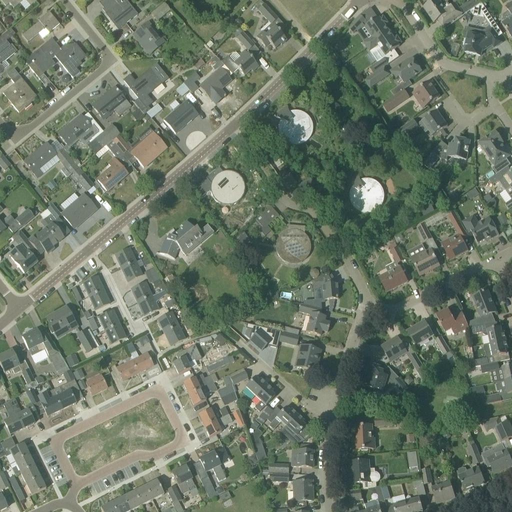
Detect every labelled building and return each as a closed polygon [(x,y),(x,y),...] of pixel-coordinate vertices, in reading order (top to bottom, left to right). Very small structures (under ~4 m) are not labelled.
[(0,0),(0,1),(5,8),(9,4),(13,10),(21,4),(20,2),(22,0),(26,0),(31,6),(34,4),(36,3),(36,2),(39,0),(38,0),(0,0)] [(106,13),(104,14),(117,31),(131,20),(126,14),(132,9),(124,0),(103,0),(99,4),(106,13)] [(435,0),(430,3),(423,8),(434,24),(438,21),(443,27),(462,14),(455,4),(445,11),(442,6),(448,2),(446,0),(435,0)] [(511,2),(505,7),(511,17),(502,24),(511,39),(511,2)] [(256,38),(258,40),(265,48),(269,44),(275,50),(280,45),(281,46),(286,41),(271,25),(277,19),(262,3),(256,8),(269,23),(261,31),(263,32),(256,38)] [(164,4),(151,15),(157,22),(170,11),(164,4)] [(39,22),(22,37),(27,44),(45,29),(48,34),(59,25),(49,13),(38,21),(39,22)] [(348,29),(349,30),(353,34),(366,21),(360,16),(348,29)] [(363,43),(366,49),(389,33),(385,26),(388,24),(383,17),(380,19),(379,18),(365,28),(372,37),(363,43)] [(133,36),(149,55),(164,43),(148,23),(133,36)] [(496,35),(494,32),(490,27),(485,30),(484,29),(483,29),(478,28),(478,30),(465,28),(463,39),(467,40),(464,53),(480,57),(481,53),(492,46),(494,49),(502,43),(496,35)] [(0,73),(9,66),(5,62),(15,53),(6,42),(12,37),(7,32),(0,37),(0,73)] [(236,39),(247,52),(254,46),(243,33),(236,39)] [(389,33),(366,49),(370,54),(379,48),(385,57),(399,47),(399,46),(402,44),(397,37),(394,39),(389,33)] [(51,39),(29,58),(33,63),(45,53),(55,44),(51,39)] [(54,57),(72,79),(79,73),(76,69),(81,65),(79,62),(84,58),(85,58),(86,58),(79,50),(75,46),(76,46),(75,45),(75,46),(74,44),(70,48),(66,48),(64,46),(56,53),(58,54),(54,57)] [(239,58),(233,64),(227,57),(220,63),(232,75),(237,70),(244,77),(251,71),(252,72),(258,67),(243,52),(238,57),(239,58)] [(45,53),(33,63),(38,69),(50,59),(45,53)] [(24,62),(28,67),(33,63),(29,58),(24,62)] [(194,65),(198,70),(205,65),(200,59),(194,65)] [(369,69),(374,75),(385,67),(385,68),(389,65),(384,59),(369,69)] [(399,78),(404,85),(422,72),(412,59),(402,66),(401,65),(390,73),(395,81),(399,78)] [(33,63),(28,67),(38,80),(43,75),(38,69),(33,63)] [(385,67),(374,75),(365,81),(370,89),(390,75),(385,68),(385,67)] [(225,97),(220,90),(230,81),(219,69),(199,87),(209,99),(210,99),(215,105),(225,97)] [(123,81),(130,89),(146,109),(153,104),(147,97),(161,85),(150,70),(134,83),(129,77),(123,81)] [(198,89),(194,84),(200,79),(195,74),(183,84),(192,95),(198,89)] [(2,94),(18,114),(19,113),(18,112),(23,108),(25,110),(31,105),(30,104),(37,98),(18,75),(11,81),(14,85),(2,94)] [(412,95),(422,110),(439,98),(429,83),(412,95)] [(92,107),(103,121),(114,112),(119,118),(131,108),(115,88),(92,107)] [(382,105),(388,114),(410,98),(404,90),(382,105)] [(192,120),(190,118),(196,113),(185,101),(163,121),(175,135),(192,120)] [(157,105),(146,114),(151,120),(161,111),(157,105)] [(278,129),(278,130),(278,132),(278,133),(279,135),(279,136),(280,137),(281,139),(282,140),(283,141),(284,142),(285,143),(286,144),(287,144),(289,145),(290,145),(292,146),(293,146),(295,146),(296,146),(298,146),(299,146),(300,145),(302,145),(303,144),(305,143),(306,142),(307,141),(308,140),(309,139),(310,137),(311,136),(311,134),(312,133),(312,131),(312,129),(312,128),(312,126),(312,125),(311,123),(311,122),(310,120),(309,119),(308,118),(307,116),(306,115),(304,114),(303,114),(301,113),(300,112),(298,112),(297,112),(295,112),(293,112),(292,112),(290,112),(288,113),(286,106),(274,116),(280,120),(279,121),(279,123),(278,124),(278,126),(278,127),(278,129)] [(422,122),(432,138),(448,127),(437,112),(422,122)] [(90,140),(98,134),(98,132),(93,126),(90,128),(81,116),(58,135),(69,149),(79,141),(83,147),(91,141),(90,140)] [(399,131),(405,139),(420,129),(414,120),(399,131)] [(112,126),(104,132),(112,142),(120,135),(112,126)] [(112,142),(104,132),(87,146),(95,156),(112,142)] [(119,137),(112,142),(123,154),(122,155),(128,162),(134,157),(143,168),(160,153),(158,151),(164,146),(151,132),(130,151),(119,137)] [(502,144),(503,143),(495,132),(479,143),(495,167),(510,157),(502,144)] [(423,166),(430,171),(440,159),(441,160),(447,161),(448,158),(466,161),(470,142),(456,139),(455,146),(453,146),(453,148),(449,148),(448,148),(442,143),(423,166)] [(123,154),(112,142),(106,147),(115,159),(114,160),(114,159),(107,165),(110,168),(96,180),(107,193),(121,180),(119,177),(131,166),(128,162),(122,155),(123,154)] [(71,162),(68,158),(62,151),(56,156),(46,144),(24,163),(30,171),(37,180),(43,175),(59,162),(64,168),(60,171),(66,179),(70,176),(72,175),(77,170),(76,167),(71,162)] [(0,155),(0,166),(4,172),(11,166),(1,155),(0,155)] [(272,160),(278,168),(282,165),(277,156),(272,160)] [(276,175),(280,181),(287,176),(283,170),(276,175)] [(194,190),(200,197),(201,199),(207,194),(210,193),(211,195),(211,196),(212,198),(213,199),(214,200),(215,202),(217,203),(218,204),(219,204),(221,205),(222,206),(224,206),(226,206),(227,206),(229,206),(230,206),(232,206),(234,205),(235,204),(237,203),(238,202),(239,201),(240,200),(241,199),(242,197),(243,196),(243,195),(244,193),(244,192),(244,190),(244,189),(244,187),(244,186),(244,184),(243,183),(243,181),(242,180),(241,179),(240,178),(239,177),(238,176),(237,175),(235,174),(234,173),(233,173),(231,172),(230,172),(228,172),(227,172),(225,172),(224,172),(222,173),(221,173),(220,174),(218,174),(217,175),(216,176),(213,173),(194,190)] [(502,186),(505,191),(511,186),(511,172),(504,178),(507,182),(502,186)] [(94,187),(84,174),(76,180),(86,193),(94,187)] [(489,181),(493,186),(502,180),(498,174),(489,181)] [(350,197),(350,198),(350,200),(350,201),(351,203),(351,204),(352,206),(353,207),(354,208),(355,209),(356,210),(357,211),(358,212),(359,213),(361,213),(362,214),(364,214),(365,214),(367,214),(368,214),(370,214),(371,214),(373,213),(374,213),(376,212),(377,211),(378,210),(379,209),(380,208),(381,207),(382,205),(383,204),(383,203),(384,201),(384,199),(384,198),(384,196),(384,195),(384,193),(383,192),(383,190),(382,189),(381,187),(380,186),(379,185),(378,184),(377,183),(376,182),(374,181),(373,181),(371,180),(370,180),(368,180),(367,180),(365,180),(363,180),(362,181),(360,181),(358,175),(346,185),(352,188),(351,190),(351,191),(350,193),(350,194),(350,195),(350,197)] [(298,185),(306,197),(314,192),(311,187),(314,186),(310,179),(306,181),(305,181),(298,185)] [(46,185),(51,191),(56,187),(52,181),(46,185)] [(31,192),(39,200),(44,196),(37,187),(31,192)] [(88,213),(94,207),(83,195),(60,215),(73,229),(90,215),(88,213)] [(262,228),(258,231),(264,237),(271,231),(267,227),(278,217),(270,207),(255,220),(262,228)] [(420,211),(423,217),(431,212),(427,207),(420,211)] [(0,235),(5,231),(5,230),(7,228),(13,235),(21,228),(34,218),(27,210),(15,221),(14,222),(9,216),(0,224),(0,223),(0,235)] [(37,233),(27,240),(27,241),(35,251),(36,251),(39,255),(44,251),(47,255),(53,250),(52,248),(63,239),(51,225),(56,221),(46,210),(39,216),(44,221),(40,224),(45,229),(39,235),(37,233)] [(441,244),(450,261),(468,252),(463,242),(469,239),(455,213),(448,217),(458,235),(441,244)] [(462,223),(464,226),(469,235),(471,233),(477,245),(489,238),(490,241),(499,236),(489,218),(478,224),(474,216),(462,223)] [(504,216),(498,219),(503,229),(509,225),(504,216)] [(171,238),(168,237),(166,241),(164,240),(159,255),(174,260),(178,250),(179,249),(181,252),(194,242),(195,244),(211,231),(207,226),(200,232),(196,228),(193,230),(186,222),(181,226),(182,228),(171,238)] [(417,229),(424,244),(432,240),(425,225),(417,229)] [(304,235),(305,227),(295,227),(294,232),(288,232),(288,231),(286,232),(285,233),(284,233),(282,234),(281,235),(280,236),(279,238),(278,239),(278,240),(277,242),(276,243),(276,245),(276,246),(276,248),(276,249),(276,251),(276,252),(277,254),(277,255),(278,257),(279,258),(280,260),(281,261),(282,262),(284,263),(285,263),(287,264),(288,265),(290,265),(292,265),(293,265),(295,265),(296,265),(298,264),(300,264),(301,263),(302,262),(304,261),(305,260),(306,259),(307,258),(308,256),(309,255),(309,253),(310,252),(310,251),(310,249),(310,248),(310,246),(310,245),(309,243),(309,242),(308,241),(308,239),(307,238),(306,237),(305,236),(304,235)] [(27,241),(27,240),(23,235),(14,242),(20,248),(11,255),(16,262),(14,263),(24,274),(37,264),(30,256),(35,251),(27,241)] [(408,253),(415,268),(420,277),(439,267),(431,250),(426,252),(423,246),(408,253)] [(390,252),(397,265),(405,261),(398,248),(390,252)] [(115,257),(121,270),(135,263),(129,250),(115,257)] [(141,261),(144,267),(150,264),(147,258),(141,261)] [(135,263),(121,270),(127,283),(142,276),(135,263)] [(379,279),(387,294),(408,283),(400,268),(379,279)] [(310,271),(309,274),(309,278),(313,280),(316,279),(318,276),(317,272),(314,270),(310,271)] [(303,303),(303,306),(311,308),(315,309),(321,310),(320,305),(325,304),(325,301),(338,300),(336,284),(335,284),(329,273),(313,281),(310,283),(312,287),(313,302),(303,303)] [(166,279),(171,287),(176,284),(171,276),(166,279)] [(82,285),(88,298),(103,291),(97,278),(82,285)] [(159,280),(152,284),(155,290),(162,286),(159,280)] [(131,291),(137,304),(152,297),(146,283),(131,291)] [(103,291),(88,298),(95,311),(109,305),(103,291)] [(473,298),(481,319),(496,313),(488,292),(473,298)] [(152,297),(137,304),(143,317),(158,310),(152,297)] [(164,304),(166,309),(173,306),(170,301),(164,304)] [(300,305),(298,313),(309,316),(305,333),(310,334),(320,337),(321,332),(327,334),(329,324),(324,322),(325,317),(320,316),(321,310),(315,309),(311,308),(303,306),(302,306),(300,305)] [(46,319),(56,336),(75,325),(66,308),(46,319)] [(470,328),(468,324),(463,314),(453,319),(448,310),(436,316),(445,334),(452,331),(454,336),(470,328)] [(98,319),(104,332),(119,325),(113,312),(98,319)] [(157,321),(163,334),(179,327),(184,324),(182,319),(176,322),(172,313),(157,321)] [(468,324),(470,328),(470,329),(478,327),(476,321),(468,324)] [(407,332),(416,348),(433,338),(425,322),(407,332)] [(247,324),(245,330),(251,331),(248,341),(260,352),(266,346),(276,349),(280,333),(247,324)] [(119,325),(104,332),(110,346),(125,339),(119,325)] [(489,337),(491,344),(506,341),(504,333),(502,333),(501,328),(486,332),(484,326),(478,327),(470,329),(468,329),(470,336),(483,333),(483,335),(487,337),(489,337)] [(179,327),(163,334),(170,347),(185,340),(179,327)] [(76,336),(86,355),(97,349),(86,330),(76,336)] [(22,338),(26,347),(28,352),(31,358),(45,351),(51,363),(57,373),(67,368),(62,358),(50,340),(45,332),(38,335),(36,331),(22,338)] [(298,338),(281,333),(279,343),(296,347),(298,338)] [(219,336),(214,341),(221,348),(226,342),(219,336)] [(435,341),(444,357),(451,353),(442,337),(435,341)] [(382,348),(387,356),(392,364),(407,354),(397,338),(382,348)] [(474,362),(476,368),(481,367),(498,363),(497,361),(500,361),(499,357),(506,355),(505,350),(508,350),(506,341),(491,344),(494,358),(474,362)] [(124,347),(130,358),(131,362),(132,362),(137,374),(153,367),(147,354),(138,359),(131,344),(124,347)] [(178,362),(173,364),(178,376),(190,370),(188,364),(194,361),(195,362),(201,359),(198,352),(195,346),(186,350),(175,356),(178,362)] [(300,347),(294,368),(315,373),(320,352),(300,347)] [(14,375),(21,372),(18,367),(11,352),(0,357),(0,365),(5,375),(12,371),(14,375)] [(65,359),(69,369),(79,364),(75,355),(65,359)] [(408,359),(417,374),(424,369),(415,355),(408,359)] [(131,362),(130,358),(123,362),(124,365),(116,369),(122,382),(137,374),(132,362),(131,362)] [(222,360),(205,368),(207,374),(225,366),(222,360)] [(22,371),(28,369),(25,362),(19,365),(22,371)] [(497,372),(500,383),(506,382),(511,380),(511,366),(502,368),(503,370),(500,370),(498,363),(481,367),(476,368),(475,368),(476,374),(482,373),(482,375),(497,372)] [(391,382),(388,378),(383,376),(384,372),(378,371),(379,367),(373,365),(366,387),(374,389),(374,391),(380,392),(391,382)] [(21,372),(22,374),(21,374),(27,386),(34,382),(28,368),(21,372)] [(80,370),(72,373),(76,381),(83,377),(80,370)] [(62,375),(68,387),(76,383),(70,372),(62,375)] [(229,379),(232,385),(233,387),(248,380),(244,372),(229,379)] [(90,377),(92,380),(85,383),(91,396),(107,389),(99,373),(90,377)] [(183,385),(188,396),(213,383),(217,382),(213,375),(204,379),(202,375),(194,379),(183,385)] [(232,385),(229,379),(228,376),(221,380),(225,388),(232,385)] [(245,388),(255,397),(266,386),(259,379),(258,381),(254,378),(245,388)] [(392,384),(394,386),(403,395),(409,390),(398,378),(392,384)] [(511,380),(506,382),(500,383),(501,388),(502,396),(511,394),(511,380)] [(82,381),(77,383),(81,390),(85,388),(82,381)] [(210,394),(217,391),(213,383),(188,396),(194,407),(206,402),(203,396),(210,393),(210,394)] [(66,385),(52,392),(61,411),(75,404),(69,391),(66,385)] [(217,393),(220,399),(234,393),(232,386),(217,393)] [(266,386),(255,397),(260,402),(254,409),(259,413),(265,406),(265,407),(274,397),(271,393),(273,392),(266,386)] [(25,393),(31,404),(32,404),(33,406),(39,403),(32,390),(25,393)] [(61,411),(52,392),(38,399),(47,418),(61,411)] [(234,393),(220,399),(224,407),(237,401),(234,393)] [(482,398),(484,407),(501,403),(500,394),(482,398)] [(14,400),(9,403),(22,430),(34,424),(33,423),(39,420),(32,406),(33,406),(32,404),(31,404),(24,407),(26,411),(21,413),(14,400)] [(22,430),(9,403),(3,405),(9,419),(3,422),(10,436),(22,430)] [(256,421),(261,426),(272,412),(267,407),(256,421)] [(219,411),(222,419),(228,416),(225,408),(219,411)] [(281,423),(286,427),(297,416),(290,410),(289,412),(285,408),(268,427),(273,431),(281,423)] [(240,409),(232,413),(239,429),(246,425),(241,412),(240,409)] [(198,416),(203,427),(215,421),(210,410),(198,416)] [(215,421),(203,427),(209,439),(221,433),(218,427),(223,425),(223,427),(232,423),(228,416),(222,419),(215,422),(215,421)] [(297,416),(286,427),(296,437),(305,427),(302,424),(303,422),(297,416)] [(393,419),(375,420),(376,428),(394,427),(393,419)] [(499,419),(490,423),(493,430),(495,430),(501,443),(509,440),(502,425),(499,419)] [(511,429),(509,422),(502,425),(509,440),(511,438),(511,429)] [(355,435),(356,450),(354,450),(354,451),(376,450),(375,439),(374,439),(373,426),(353,427),(354,436),(355,435)] [(257,430),(250,438),(254,450),(261,445),(258,439),(262,434),(257,430)] [(11,439),(0,444),(0,452),(4,451),(14,446),(11,439)] [(280,446),(282,450),(287,448),(287,449),(293,447),(291,441),(280,446)] [(9,451),(15,463),(29,456),(23,445),(9,451)] [(467,449),(474,467),(483,463),(476,445),(467,449)] [(482,455),(488,468),(491,467),(494,475),(511,466),(511,463),(507,451),(502,453),(500,447),(482,455)] [(199,461),(203,470),(205,474),(213,471),(218,483),(225,479),(220,467),(221,467),(220,466),(229,462),(223,449),(199,461)] [(291,468),(312,469),(313,452),(297,451),(296,458),(291,458),(291,468)] [(416,452),(408,453),(410,470),(418,469),(416,452)] [(15,463),(20,474),(34,467),(29,456),(15,463)] [(255,457),(249,459),(251,465),(257,463),(255,457)] [(350,463),(352,485),(363,484),(363,490),(377,488),(376,484),(377,483),(378,483),(379,482),(380,481),(380,480),(380,479),(380,478),(380,477),(380,476),(379,476),(379,475),(378,474),(377,473),(376,473),(375,473),(375,470),(370,470),(370,462),(350,463)] [(268,474),(288,474),(288,465),(268,465),(268,474)] [(20,474),(26,485),(40,478),(34,467),(20,474)] [(171,474),(176,483),(178,487),(182,495),(194,490),(193,487),(194,487),(191,481),(192,481),(185,467),(171,474)] [(457,473),(461,483),(465,492),(485,484),(478,468),(467,473),(466,469),(463,469),(459,471),(457,473)] [(4,472),(8,480),(14,477),(10,470),(4,472)] [(421,471),(424,486),(433,484),(430,470),(421,471)] [(0,472),(0,488),(1,491),(10,487),(2,472),(0,472)] [(271,483),(288,484),(288,476),(271,475),(271,483)] [(8,480),(14,491),(19,488),(14,477),(8,480)] [(200,481),(207,497),(215,493),(207,477),(200,481)] [(40,478),(26,485),(31,497),(45,490),(40,478)] [(156,481),(145,487),(152,501),(163,496),(156,481)] [(426,496),(422,481),(412,484),(413,490),(416,489),(418,498),(426,496)] [(292,483),(292,502),(312,502),(312,482),(292,483)] [(432,488),(434,495),(437,504),(455,499),(450,483),(441,485),(441,487),(438,488),(437,486),(432,488)] [(145,487),(134,492),(141,507),(152,501),(145,487)] [(166,491),(173,504),(173,505),(182,501),(175,487),(166,491)] [(387,487),(381,488),(385,501),(390,499),(387,487)] [(19,488),(14,491),(19,502),(25,500),(19,488)] [(377,488),(375,489),(379,503),(385,501),(381,488),(377,488)] [(349,492),(350,502),(362,501),(361,491),(349,492)] [(134,492),(123,498),(129,511),(130,511),(141,507),(134,492)] [(129,511),(123,498),(112,503),(115,511),(129,511)] [(423,511),(420,499),(406,502),(408,511),(423,511)] [(365,506),(367,511),(366,511),(380,511),(380,508),(378,509),(376,502),(365,506)] [(408,511),(406,502),(393,506),(394,511),(408,511)] [(115,511),(112,503),(100,509),(101,511),(115,511)]
